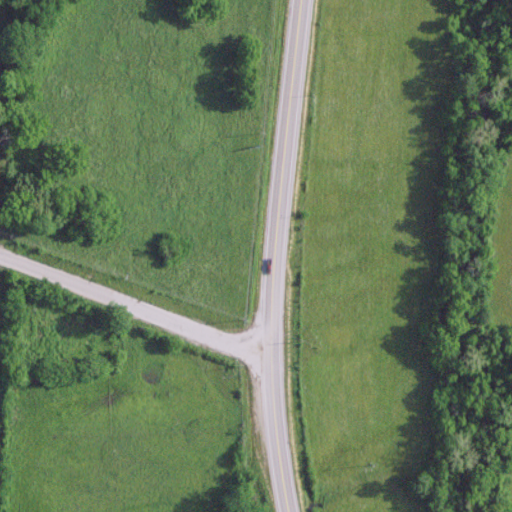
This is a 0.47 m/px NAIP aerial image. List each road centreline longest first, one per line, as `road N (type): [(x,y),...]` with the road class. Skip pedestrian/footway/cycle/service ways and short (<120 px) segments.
road 1 (primary): [(303,0),(271,355),(273,511)]
road 2 (residential): [(271,355),(0,254)]
